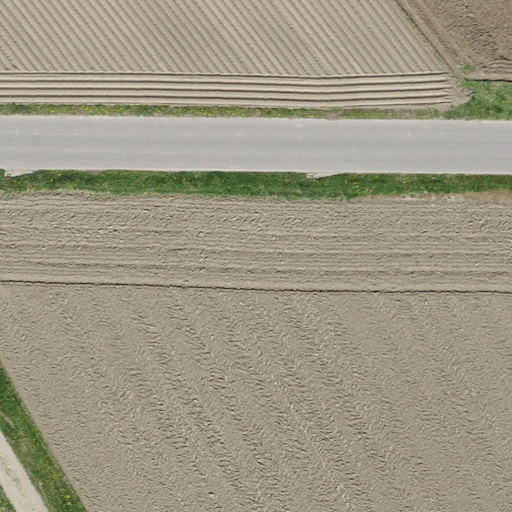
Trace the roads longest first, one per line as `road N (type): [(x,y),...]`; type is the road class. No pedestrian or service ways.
road 1 (tertiary): [(0,146),(511,150)]
road 2 (track): [(64,511),(0,398)]
